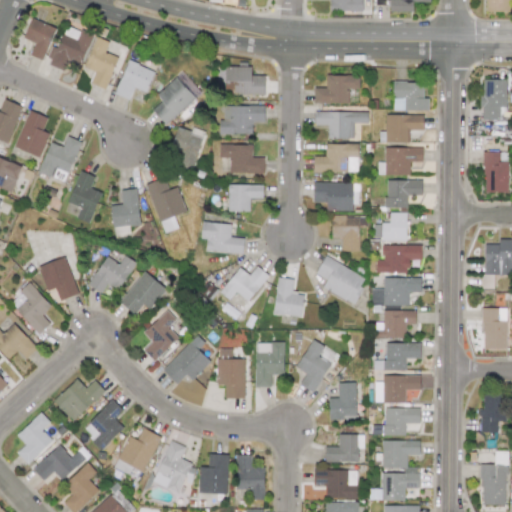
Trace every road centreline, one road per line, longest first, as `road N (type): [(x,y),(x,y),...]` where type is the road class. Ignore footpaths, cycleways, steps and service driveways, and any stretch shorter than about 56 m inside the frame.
road 1 (residential): [(451,511),(456,0)]
road 2 (residential): [(0,423),(96,340),(173,411),(275,435),(288,456),(288,511)]
road 3 (tertiary): [(260,33),(352,43),(511,43)]
road 4 (residential): [(293,39),(292,239)]
road 5 (tertiary): [(77,0),(221,43),(260,33)]
road 6 (residential): [(0,68),(100,114),(132,141)]
